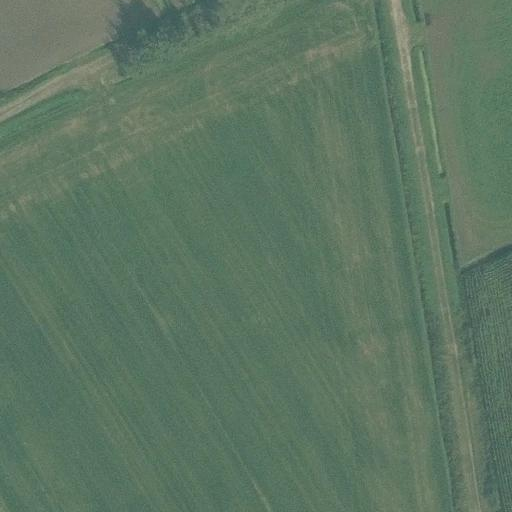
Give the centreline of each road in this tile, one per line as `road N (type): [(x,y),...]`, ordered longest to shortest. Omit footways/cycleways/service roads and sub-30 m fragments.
road 1 (track): [(477,511),(397,0)]
road 2 (track): [(0,122),(255,0)]
